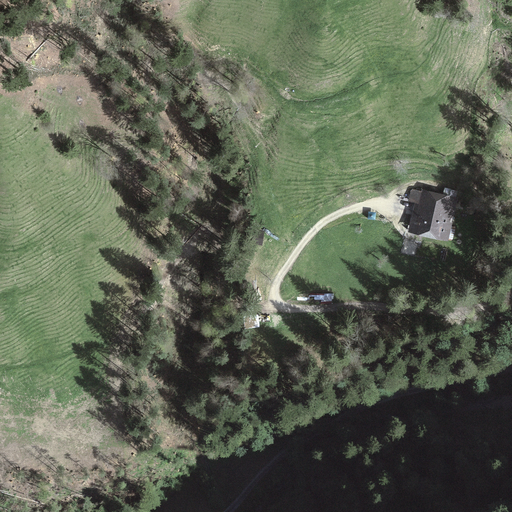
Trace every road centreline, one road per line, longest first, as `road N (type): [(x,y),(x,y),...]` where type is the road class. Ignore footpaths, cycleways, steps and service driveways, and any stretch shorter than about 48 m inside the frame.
road 1 (track): [(398,193),(308,233),(279,281),(280,303),(455,310),(511,290)]
road 2 (unclassified): [(227,511),(279,456),(343,414),(511,367)]
